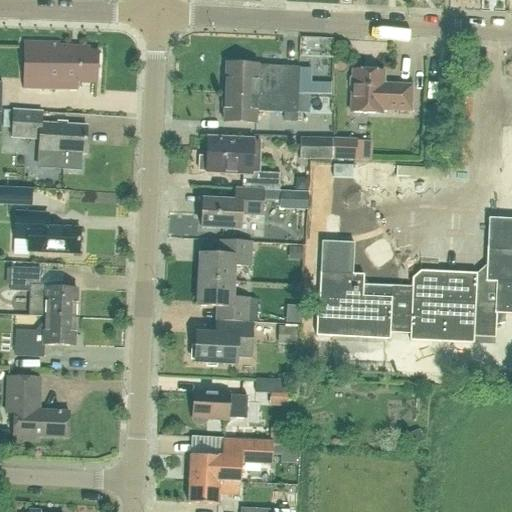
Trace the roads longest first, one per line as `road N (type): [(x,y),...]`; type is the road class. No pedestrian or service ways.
road 1 (tertiary): [(134,481),(158,15)]
road 2 (residential): [(511,31),(158,15)]
road 3 (residential): [(158,15),(0,8)]
road 4 (residential): [(0,474),(134,481)]
